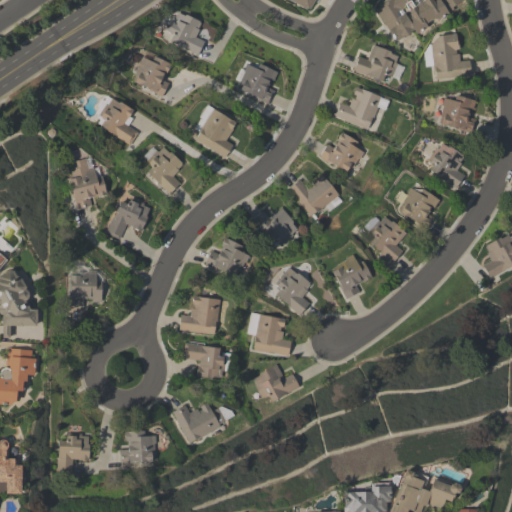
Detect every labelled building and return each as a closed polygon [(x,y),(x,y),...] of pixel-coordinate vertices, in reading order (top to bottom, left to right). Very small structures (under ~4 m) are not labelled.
[(287,0),(309,13),(316,0),(287,0)] [(466,5),(463,0),(385,0),(374,6),(395,44),(466,5)] [(199,56),(206,38),(198,35),(203,22),(176,11),(163,41),(199,56)] [(436,83),(472,77),(469,60),(460,61),(455,34),(431,38),(433,48),(423,50),(426,68),(433,67),(436,83)] [(352,71),(384,84),(388,76),(398,80),(403,69),(394,65),(398,55),(374,45),(370,55),(360,52),(352,71)] [(130,82),(160,96),(174,66),(144,52),(130,82)] [(236,81),(242,83),(238,92),(268,105),(276,87),(270,84),(276,72),(246,59),(236,81)] [(382,97),(357,88),(350,105),(340,101),(334,118),(369,131),(382,97)] [(469,134),(477,102),(445,94),(437,125),(469,134)] [(130,147),(140,131),(129,124),(136,113),(111,97),(94,125),(130,147)] [(236,122),(206,105),(193,129),(199,133),(194,142),(226,160),(234,144),(226,140),(236,122)] [(367,147),(341,133),(336,143),(329,139),(319,158),(351,176),(367,147)] [(432,139),(422,156),(430,160),(425,171),(457,188),(464,174),(457,170),(464,156),(432,139)] [(184,165),(162,146),(155,154),(151,151),(144,158),(152,166),(145,174),(170,195),(183,180),(176,174),(184,165)] [(76,210),(93,207),(92,199),(104,196),(95,157),(66,164),(76,210)] [(312,221),(341,199),(322,174),(305,187),(300,180),(288,189),(312,221)] [(430,210),(437,199),(413,184),(394,212),(425,232),(437,215),(430,210)] [(105,234),(123,241),(129,226),(142,232),(152,208),(131,199),(128,206),(119,202),(105,234)] [(269,245),(277,239),(282,246),(301,232),(283,209),(273,217),(267,208),(251,221),(269,245)] [(396,244),(405,234),(386,215),(364,237),(379,252),(374,257),(386,269),(404,251),(396,244)] [(511,268),(511,239),(510,234),(483,245),(489,259),(481,262),(488,278),(511,268)] [(220,251),(212,247),(204,265),(238,280),(251,251),(225,239),(220,251)] [(364,290),(360,282),(370,277),(362,260),(356,263),(352,256),(329,267),(345,300),(364,290)] [(270,281),(277,286),(271,294),(299,316),(311,300),(304,294),(311,285),(284,263),(270,281)] [(69,307),(85,307),(85,299),(101,299),(101,272),(69,272),(69,307)] [(10,327),(37,327),(37,309),(26,309),(26,274),(0,274),(0,338),(10,339),(10,327)] [(219,300),(192,297),(190,316),(180,315),(178,332),(216,336),(219,300)] [(286,319),(250,313),(246,337),(255,338),(253,350),(289,357),(292,339),(282,337),(286,319)] [(182,362),(198,364),(196,378),(225,381),(227,357),(219,357),(220,346),(184,343),(182,362)] [(0,404),(12,405),(16,402),(17,394),(23,389),(24,383),(31,377),(35,377),(36,359),(29,351),(8,349),(7,366),(0,371),(0,404)] [(291,370),(281,375),(277,366),(250,378),(260,398),(268,394),(272,402),(300,389),(291,370)] [(229,425),(222,409),(212,413),(208,404),(191,412),(187,404),(172,412),(187,445),(229,425)] [(120,465),(156,464),(155,431),(126,432),(127,445),(120,445),(120,465)] [(90,435),(57,435),(57,474),(73,474),(73,464),(90,464),(90,435)] [(0,493),(22,494),(22,463),(7,462),(7,442),(0,441),(0,493)] [(467,511),(452,509),(456,485),(430,480),(427,498),(419,476),(400,473),(393,511),(422,511),(425,511),(429,511),(467,511)] [(368,493),(347,493),(347,511),(387,511),(387,487),(368,487),(368,493)]
